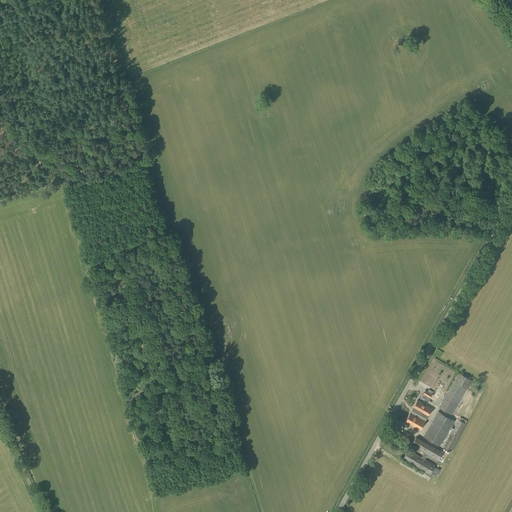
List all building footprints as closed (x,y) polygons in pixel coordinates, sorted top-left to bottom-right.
[(451,415),(471,380),(459,373),(439,408),(451,415)] [(421,397),(428,401),(432,394),(425,390),(421,397)] [(425,421),(432,409),(417,400),(413,407),(414,408),(421,412),(419,417),(425,421)] [(425,421),(419,417),(421,412),(414,408),(411,413),(410,413),(405,421),(420,430),(425,421)] [(439,446),(454,421),(438,411),(423,436),(439,446)] [(451,452),(466,424),(458,420),(453,429),(452,428),(442,447),(451,452)] [(438,461),(443,453),(416,437),(411,445),(424,452),(421,458),(408,450),(403,459),(430,474),(435,466),(424,459),(427,454),(438,461)]
